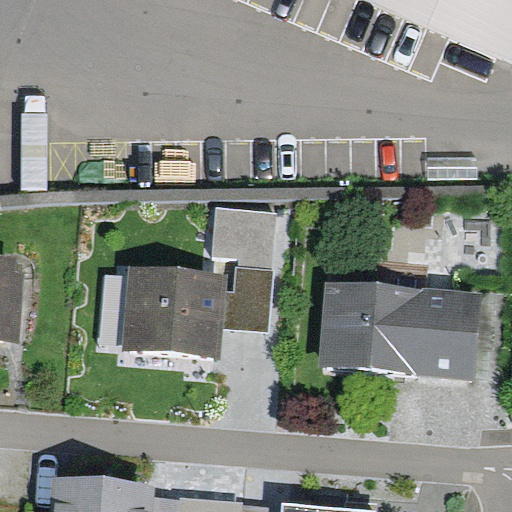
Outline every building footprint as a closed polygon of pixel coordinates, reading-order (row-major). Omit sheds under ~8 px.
[(511,0),(419,0),(511,38),(511,0)] [(0,327),(13,328),(18,250),(0,249),(0,327)] [(230,276),(118,268),(113,338),(205,345),(207,317),(260,321),(265,266),(231,263),(230,276)] [(322,274),(315,362),(476,375),(483,287),(322,274)] [(150,511),(152,499),(59,490),(56,511),(150,511)]
